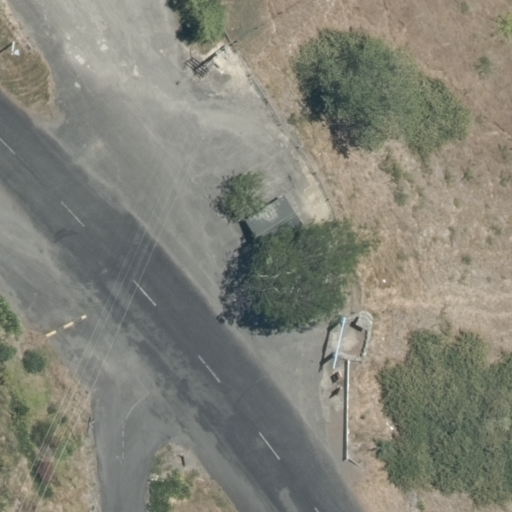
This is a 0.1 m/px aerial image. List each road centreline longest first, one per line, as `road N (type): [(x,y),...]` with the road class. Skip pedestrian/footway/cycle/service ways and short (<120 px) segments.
road 1 (unknown): [(61,0),(143,115),(164,168),(149,290)]
road 2 (unclassified): [(149,290),(320,511)]
road 3 (unclassified): [(0,123),(149,290)]
road 4 (residential): [(149,290),(125,395),(125,511)]
